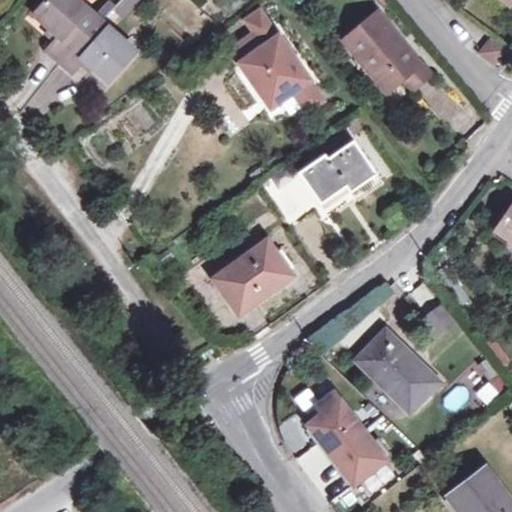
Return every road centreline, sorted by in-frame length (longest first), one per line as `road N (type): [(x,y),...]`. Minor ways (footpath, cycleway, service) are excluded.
road 1 (residential): [(212,391),(347,298),(481,153)]
road 2 (residential): [(205,395),(0,119)]
road 3 (unclassified): [(205,395),(30,511)]
road 4 (unclassified): [(304,511),(212,391)]
road 5 (residential): [(511,108),(417,0)]
